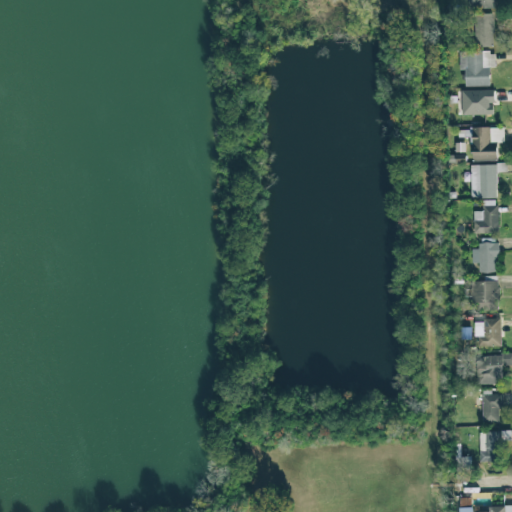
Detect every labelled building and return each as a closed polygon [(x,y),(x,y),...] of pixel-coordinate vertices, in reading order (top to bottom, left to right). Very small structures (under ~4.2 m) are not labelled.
[(469,0),(469,9),(496,8),(496,0),(469,0)] [(494,14),(474,14),(474,46),(494,46),(494,14)] [(459,52),(459,70),(464,70),(465,86),(490,86),(490,67),(495,67),(495,51),(459,52)] [(494,90),(461,90),(461,115),(494,114),(494,90)] [(472,161),(497,160),(497,143),(490,144),(490,127),(471,127),(472,161)] [(470,165),(471,198),(497,197),(496,172),(506,172),(506,164),(470,165)] [(473,211),(474,232),(499,232),(498,206),(483,206),(483,211),(473,211)] [(472,263),(479,263),(479,272),(497,272),(497,239),(472,240),(472,263)] [(466,297),(474,296),(474,310),(499,309),(499,281),(465,281),(466,297)] [(501,346),(501,318),(483,318),(483,322),(474,322),(475,337),(478,337),(478,346),(501,346)] [(511,364),(511,354),(475,355),(476,384),(503,384),(503,365),(511,364)] [(483,422),(501,422),(501,393),(490,394),(490,390),(482,390),(483,422)] [(480,462),(498,462),(498,440),(511,439),(511,436),(511,431),(479,432),(480,462)] [(455,511),(471,511),(471,497),(459,498),(460,508),(455,508),(455,511)]
